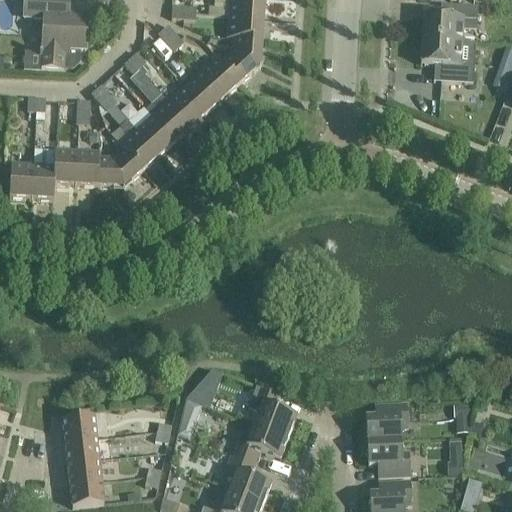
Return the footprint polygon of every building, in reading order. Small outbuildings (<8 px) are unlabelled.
[(44,20),(42,57),(41,70),(64,71),(73,72),(79,66),(79,53),(86,54),(88,15),(69,15),(69,0),(24,0),(24,19),(44,20)] [(230,0),(229,18),(263,20),(264,0),(230,0)] [(424,18),(422,42),(461,45),(462,33),(476,34),(478,9),(466,8),(446,7),(445,19),(424,18)] [(184,23),(185,10),(172,9),(171,22),(184,23)] [(196,10),(196,11),(185,10),(184,23),(196,24),(196,18),(209,18),(210,11),(196,10)] [(262,40),(263,20),(229,18),(228,38),(262,40)] [(166,47),(176,38),(167,29),(158,38),(166,47)] [(176,38),(166,47),(174,56),(184,47),(176,38)] [(233,43),(232,56),(254,67),(257,60),(261,60),(262,40),(228,38),(228,42),(233,43)] [(460,58),(461,45),(422,42),(420,67),(442,68),(441,85),(473,87),(474,59),(460,58)] [(511,52),(506,50),(492,88),(498,90),(507,93),(508,94),(511,83),(511,52)] [(251,74),(254,67),(232,56),(221,66),(218,62),(215,64),(238,90),(253,76),(251,74)] [(131,76),(144,64),(137,57),(124,68),(131,76)] [(144,64),(131,76),(137,83),(143,77),(147,81),(153,75),(144,64)] [(222,103),(238,90),(215,64),(200,78),(222,103)] [(207,117),(222,103),(200,78),(184,92),(207,117)] [(108,97),(100,89),(91,98),(99,106),(108,97)] [(184,92),(169,105),(194,134),(201,127),(199,125),(207,117),(184,92)] [(108,97),(99,106),(107,116),(117,107),(108,97)] [(188,140),(194,134),(169,105),(162,97),(146,111),(176,144),(185,137),(188,140)] [(36,115),(37,102),(28,102),(27,114),(36,115)] [(45,115),(45,104),(45,102),(37,102),(36,115),(45,115)] [(77,116),(89,116),(90,105),(77,104),(77,116)] [(161,158),(176,144),(146,111),(145,112),(143,110),(129,122),(161,158)] [(469,114),(467,135),(485,137),(487,116),(469,114)] [(77,116),(76,124),(76,128),(89,128),(89,116),(77,116)] [(146,172),(161,158),(129,122),(120,130),(129,140),(123,146),(146,172)] [(89,134),(89,145),(98,146),(99,135),(89,134)] [(123,152),(113,161),(121,185),(128,183),(131,185),(146,172),(123,146),(120,149),(123,152)] [(54,188),(74,189),(76,154),(56,153),(55,169),(54,188)] [(74,189),(94,190),(96,155),(76,154),(74,189)] [(114,188),(121,185),(113,161),(99,160),(100,155),(96,155),(94,190),(114,191),(114,188)] [(9,201),(31,203),(33,168),(11,166),(9,201)] [(55,169),(33,168),(31,203),(53,204),(54,188),(55,169)] [(212,373),(186,402),(210,411),(223,377),(212,373)] [(258,416),(253,428),(288,441),(297,419),(275,412),(280,400),(256,390),(248,412),(258,416)] [(202,409),(186,403),(178,438),(189,441),(202,409)] [(406,407),(394,408),(374,409),(375,421),(365,421),(366,445),(400,444),(400,431),(407,430),(406,407)] [(457,436),(469,435),(469,419),(471,419),(470,408),(453,409),(454,421),(456,421),(457,436)] [(65,446),(96,442),(94,420),(62,424),(65,446)] [(472,424),(469,437),(480,440),(483,427),(472,424)] [(157,435),(170,438),(172,429),(159,426),(157,435)] [(280,463),(288,441),(253,428),(249,441),(238,437),(235,444),(221,438),(215,451),(231,457),(254,467),(259,455),(280,463)] [(170,438),(157,435),(155,444),(168,447),(170,438)] [(67,467),(99,464),(110,462),(108,441),(96,442),(65,446),(67,467)] [(400,444),(366,445),(368,469),(377,469),(378,481),(409,479),(408,454),(401,455),(400,444)] [(450,465),(447,465),(448,479),(462,479),(461,444),(449,445),(450,465)] [(233,484),(229,496),(263,509),(271,487),(250,479),(254,467),(231,457),(222,480),(233,484)] [(67,467),(70,488),(101,485),(99,464),(67,467)] [(147,480),(159,483),(161,474),(149,472),(147,480)] [(159,483),(147,480),(145,489),(157,492),(159,483)] [(468,480),(463,491),(474,496),(479,485),(468,480)] [(369,498),(369,511),(403,511),(404,508),(411,508),(410,484),(398,485),(378,486),(379,498),(369,498)] [(72,511),(104,507),(101,485),(70,488),(72,511)] [(261,511),(263,509),(229,496),(224,508),(214,504),(211,511),(208,511),(203,510),(202,511),(261,511)] [(163,502),(160,511),(188,511),(163,502)]
